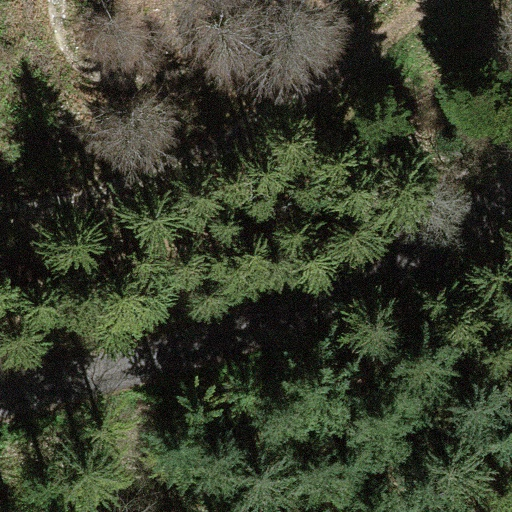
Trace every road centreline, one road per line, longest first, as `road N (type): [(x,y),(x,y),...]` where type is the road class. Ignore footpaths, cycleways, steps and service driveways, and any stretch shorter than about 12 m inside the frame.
road 1 (unclassified): [(0,398),(274,328),(511,192)]
road 2 (track): [(0,222),(292,108),(409,15)]
